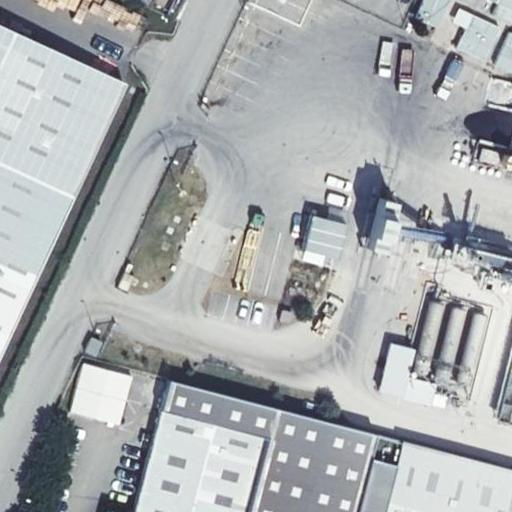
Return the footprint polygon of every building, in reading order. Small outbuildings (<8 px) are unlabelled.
[(444,0),(437,0),(426,25),(437,30),(450,3),(444,0)] [(511,2),(507,0),(458,0),(458,1),(485,12),(490,2),(495,4),(490,16),(511,25),(511,42),(509,50),(511,51),(511,2)] [(463,13),(457,24),(485,38),(490,27),(463,13)] [(0,355),(123,84),(0,30),(0,355)] [(511,158),(479,149),(476,160),(511,170),(511,158)] [(485,219),(511,225),(511,207),(489,202),(485,219)] [(310,217),(301,263),(336,269),(344,224),(310,217)] [(234,249),(245,253),(256,223),(245,219),(234,249)] [(345,239),(339,262),(369,270),(375,246),(345,239)] [(358,267),(349,298),(360,301),(369,270),(358,267)] [(117,289),(126,292),(132,277),(123,273),(117,289)] [(499,297),(508,299),(511,286),(502,284),(499,297)] [(385,300),(382,315),(398,319),(401,303),(385,300)] [(476,306),(474,315),(492,320),(494,310),(476,306)] [(419,328),(412,357),(422,359),(428,330),(419,328)] [(458,357),(450,381),(467,387),(475,362),(458,357)] [(63,417),(113,430),(127,379),(77,366),(63,417)] [(162,382),(144,375),(137,405),(155,410),(162,382)] [(349,511),(370,434),(162,382),(155,410),(129,511),(349,511)] [(511,511),(511,473),(395,444),(377,511),(511,511)]
